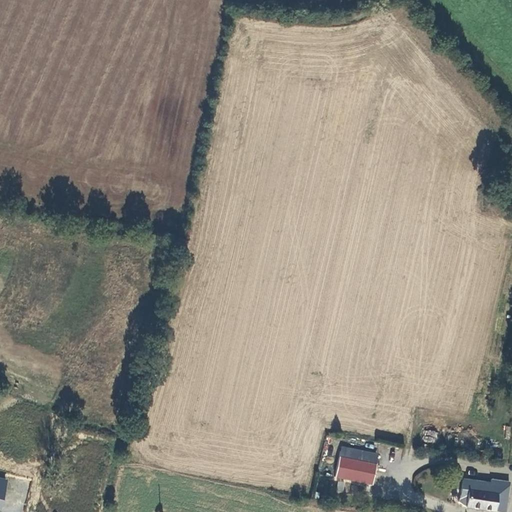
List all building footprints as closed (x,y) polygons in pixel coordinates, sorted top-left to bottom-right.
[(423,441),(436,442),(437,432),(424,430),(423,441)] [(339,482),(346,457),(370,463),(374,444),(350,439),(349,444),(323,438),(314,475),(339,482)] [(464,511),(473,511),(504,511),(507,499),(509,485),(490,482),(490,486),(462,482),(460,495),(466,496),(465,508),(464,511)] [(0,504),(1,501),(7,503),(9,494),(0,491),(0,504)] [(466,496),(460,495),(458,507),(465,508),(466,496)]
